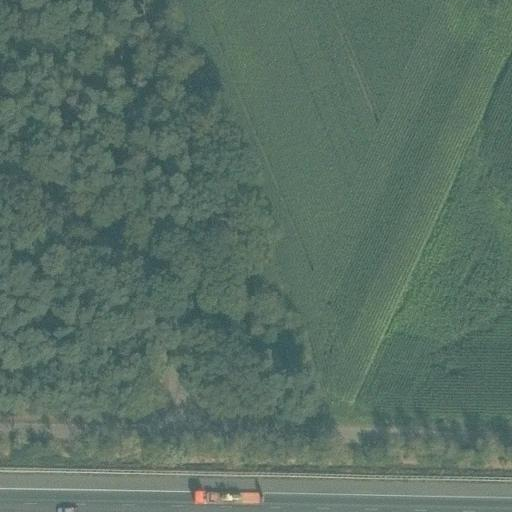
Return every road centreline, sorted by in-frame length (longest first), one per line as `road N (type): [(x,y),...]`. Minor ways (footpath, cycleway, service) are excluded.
road 1 (motorway): [(457,511),(0,504)]
road 2 (unclassified): [(511,435),(177,429)]
road 3 (unclassified): [(177,429),(175,324),(167,307),(0,185)]
road 4 (unclassified): [(0,427),(177,429)]
